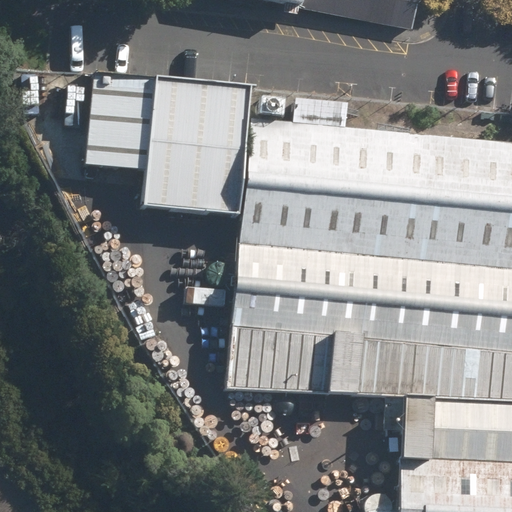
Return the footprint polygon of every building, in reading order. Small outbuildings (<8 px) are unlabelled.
[(213,0),(410,33),(415,0),(213,0)] [(150,179),(158,86),(93,80),(84,173),(150,179)] [(241,226),(254,95),(158,86),(146,217),(241,226)] [(511,133),(262,110),(250,229),(511,254),(511,133)] [(511,262),(253,238),(242,384),(511,397),(511,262)] [(410,449),(410,466),(511,470),(511,406),(413,402),(410,449)] [(511,511),(511,474),(402,470),(399,511),(511,511)]
